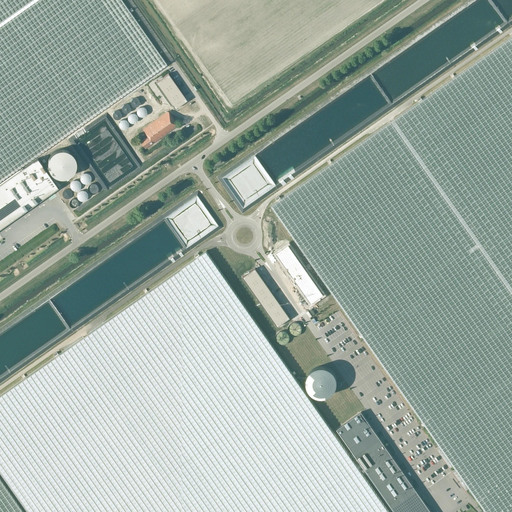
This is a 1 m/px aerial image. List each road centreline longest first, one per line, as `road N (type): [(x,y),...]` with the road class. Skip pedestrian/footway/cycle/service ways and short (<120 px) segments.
road 1 (unclassified): [(0,298),(425,0)]
road 2 (unknown): [(228,139),(129,0)]
